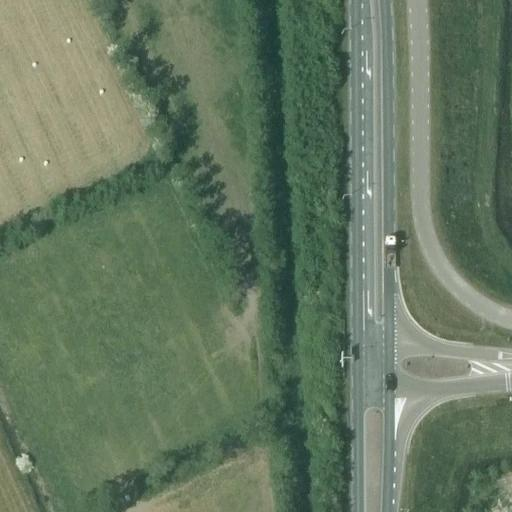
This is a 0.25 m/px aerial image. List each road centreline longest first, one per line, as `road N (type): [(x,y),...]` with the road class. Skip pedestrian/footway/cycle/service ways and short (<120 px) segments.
road 1 (unclassified): [(511,318),(454,285),(429,247),(419,210),(414,0)]
road 2 (primary): [(355,0),(357,346)]
road 3 (primary): [(388,345),(384,0)]
road 4 (primary): [(511,358),(388,345)]
road 5 (primary): [(388,389),(511,383)]
road 6 (primary): [(386,511),(388,389)]
road 7 (primary): [(357,389),(357,511)]
